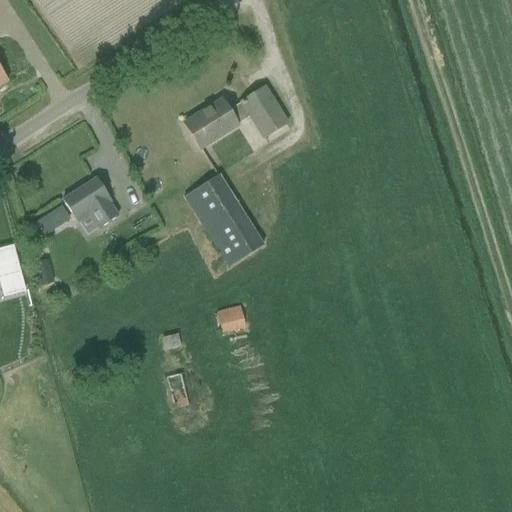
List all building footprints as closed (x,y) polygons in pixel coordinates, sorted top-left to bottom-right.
[(184,124),(200,151),(250,119),(263,139),(286,125),(263,89),(241,103),(228,112),(221,101),(184,124)] [(184,198),(228,268),(263,246),(218,176),(184,198)] [(96,180),(62,201),(74,220),(75,219),(78,224),(89,216),(98,230),(118,217),(109,204),(111,203),(96,180)] [(61,207),(32,226),(41,240),(70,221),(61,207)] [(12,248),(0,250),(0,284),(3,297),(23,292),(12,248)] [(47,260),(33,264),(39,288),(53,284),(47,260)] [(216,313),(222,336),(244,330),(238,307),(216,313)] [(162,339),(165,352),(180,348),(177,335),(162,339)] [(166,380),(174,409),(204,401),(197,372),(166,380)]
